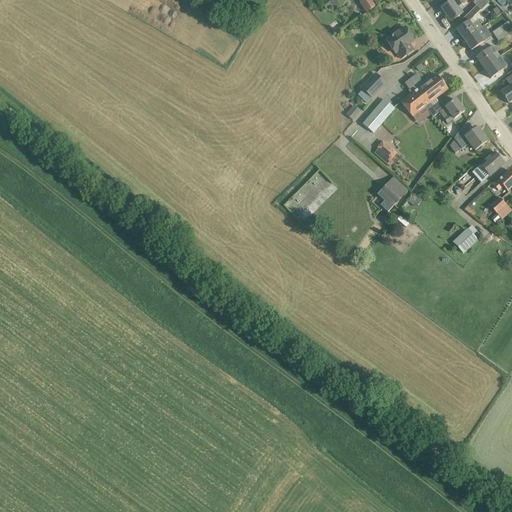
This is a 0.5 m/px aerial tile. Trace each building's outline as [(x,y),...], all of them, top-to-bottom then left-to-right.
[(332,7),(333,9),(339,5),(335,0),(331,0),(328,2),(328,3),(332,7)] [(373,2),(375,0),(363,0),(360,2),(367,12),(376,6),(373,2)] [(442,9),(451,22),(462,14),(458,8),(466,3),(464,0),(450,0),(452,2),(442,9)] [(332,7),(328,3),(323,6),(327,11),(332,7)] [(476,7),(476,6),(464,18),(468,22),(469,21),(469,22),(475,16),(482,8),(479,5),(476,7)] [(497,8),(492,10),(496,16),(500,13),(497,8)] [(471,24),(469,22),(469,21),(468,22),(456,30),(464,40),(484,26),(482,27),(477,20),(471,24)] [(507,31),(511,27),(508,22),(493,33),(496,38),(507,31)] [(484,43),(483,42),(492,36),(484,26),(464,40),(471,51),(484,43)] [(401,59),(414,51),(409,44),(414,41),(405,28),(387,40),(395,54),(397,53),(401,59)] [(510,36),(507,31),(496,38),(500,43),(510,36)] [(484,68),(496,60),(492,55),(497,51),(493,46),(489,49),(488,49),(476,58),(484,68)] [(484,68),(491,79),(503,70),(507,67),(500,57),(496,60),(484,68)] [(372,98),(386,84),(376,74),(362,88),(372,98)] [(430,104),(448,90),(436,75),(418,89),(430,104)] [(511,75),(507,79),(511,85),(500,92),(508,104),(511,101),(511,75)] [(412,118),(430,104),(418,89),(400,102),(412,118)] [(395,109),(384,100),(363,124),(373,133),(394,109),(395,109)] [(454,120),(465,112),(456,100),(445,108),(450,115),(444,119),(448,123),(454,119),(454,120)] [(444,109),(439,103),(428,112),(433,117),(444,109)] [(348,116),(352,120),(353,120),(361,111),(356,107),(348,116)] [(475,151),(487,142),(477,128),(466,137),(461,130),(449,146),(456,154),(470,144),(475,151)] [(397,154),(383,141),(377,148),(378,149),(374,153),(382,161),(386,157),(391,161),(397,154)] [(482,184),(496,171),(504,164),(494,153),(472,172),(482,184)] [(287,203),(301,217),(307,212),(310,215),(337,188),(319,170),(287,203)] [(507,192),(511,187),(511,173),(509,171),(497,182),(498,182),(493,186),(498,191),(503,187),(507,192)] [(390,182),(383,189),(380,193),(387,199),(381,206),(388,213),(394,206),(407,192),(405,190),(398,183),(395,186),(390,182)] [(422,200),(414,194),(408,202),(416,208),(422,200)] [(496,214),(506,205),(500,199),(490,208),(496,214)] [(506,205),(496,214),(502,220),(511,211),(506,205)] [(396,230),(400,225),(396,221),(392,226),(396,230)] [(463,254),(478,240),(467,228),(452,242),(463,254)]
